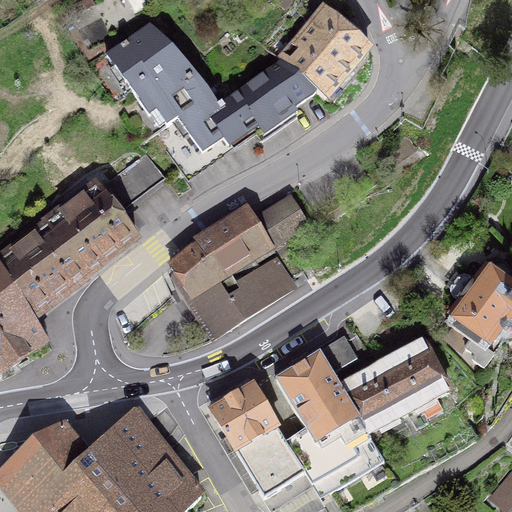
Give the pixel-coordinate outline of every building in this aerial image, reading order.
[(314,24),(281,63),(325,100),(369,49),(325,10),(314,24)] [(315,94),(324,102),(325,100),(281,63),(277,68),(218,108),(207,91),(150,28),(107,58),(149,116),(156,112),(166,127),(157,133),(169,150),(166,152),(183,177),(257,127),(261,134),(273,125),(276,129),(297,115),(294,111),(315,94)] [(105,184),(125,211),(165,181),(145,154),(105,184)] [(46,226),(48,228),(79,270),(85,277),(136,239),(97,188),(46,226)] [(190,252),(171,268),(184,290),(200,291),(201,294),(224,280),(307,227),(291,200),(255,223),(253,220),(231,234),(228,228),(190,252)] [(79,270),(48,228),(0,263),(0,266),(26,309),(33,321),(35,320),(34,318),(86,279),(85,277),(79,270)] [(224,280),(201,294),(226,334),(296,290),(276,259),(229,289),(224,280)] [(497,263),(487,268),(475,283),(465,276),(458,279),(450,292),(452,296),(460,303),(446,324),(470,342),(464,350),(476,358),(473,362),(484,370),(492,359),(485,354),(511,317),(511,291),(505,286),(510,276),(507,267),(497,263)] [(0,370),(46,341),(33,321),(26,309),(0,266),(0,370)] [(424,344),(339,388),(368,436),(420,409),(426,421),(442,412),(436,400),(449,393),(424,344)] [(306,430),(310,437),(301,443),(317,469),(305,476),(312,487),(333,474),(341,487),(383,462),(368,436),(339,388),(333,379),(335,378),(320,354),(275,381),(306,430)] [(312,487),(305,476),(317,469),(301,443),(310,437),(306,430),(296,437),(286,443),(253,387),(232,400),(211,412),(231,445),(270,511),(271,511),(278,508),(280,511),(313,511),(320,508),(323,506),(319,500),(312,487)] [(95,469),(113,493),(121,511),(187,511),(201,498),(135,410),(88,456),(86,458),(95,469)] [(86,458),(88,456),(75,441),(62,425),(18,467),(14,465),(10,467),(8,471),(10,475),(1,483),(15,498),(26,511),(33,511),(58,503),(95,469),(86,458)] [(58,503),(33,511),(121,511),(113,493),(95,469),(58,503)]
